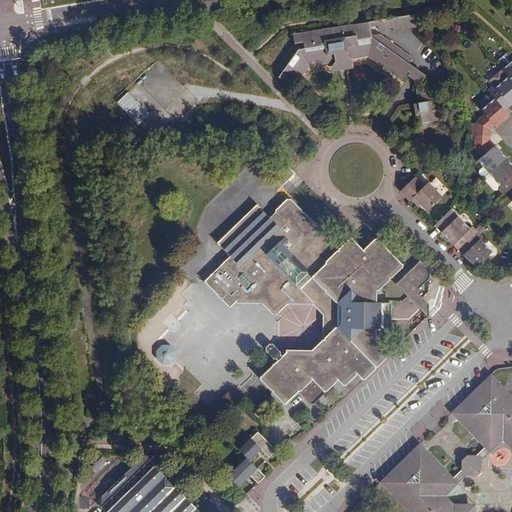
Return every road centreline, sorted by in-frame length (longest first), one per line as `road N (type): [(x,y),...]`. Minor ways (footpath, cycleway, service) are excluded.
road 1 (residential): [(476,298),(275,488),(270,511)]
road 2 (secondary): [(12,240),(37,402),(34,511)]
road 3 (residential): [(326,511),(510,335)]
road 4 (residential): [(375,193),(384,170),(375,149),(353,139),(330,148),(320,170),(329,193),(365,200)]
road 5 (secondary): [(12,240),(0,82)]
road 6 (secondary): [(0,24),(146,0)]
road 7 (residential): [(476,298),(375,193)]
